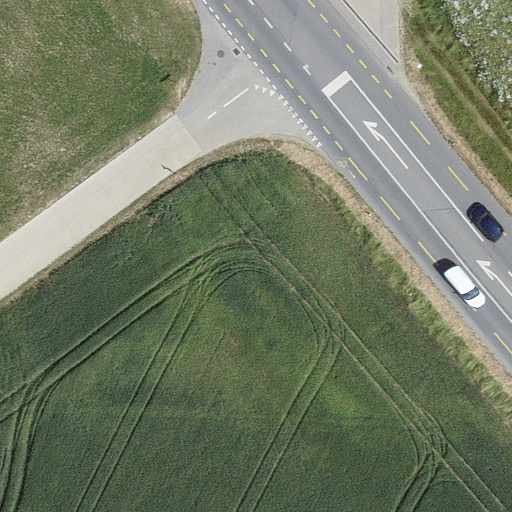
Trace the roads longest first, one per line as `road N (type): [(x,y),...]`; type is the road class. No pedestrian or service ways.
road 1 (secondary): [(511,313),(277,26)]
road 2 (unclassified): [(0,259),(277,26)]
